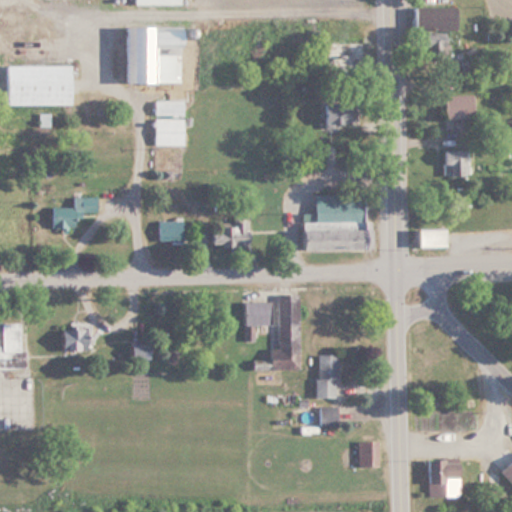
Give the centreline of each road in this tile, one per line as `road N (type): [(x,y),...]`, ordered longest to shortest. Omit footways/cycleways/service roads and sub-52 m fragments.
road 1 (secondary): [(0,281),(511,265)]
road 2 (secondary): [(400,511),(391,0)]
road 3 (residential): [(511,380),(397,269)]
